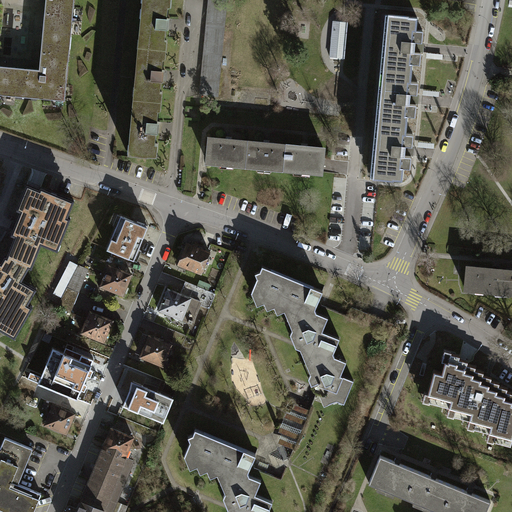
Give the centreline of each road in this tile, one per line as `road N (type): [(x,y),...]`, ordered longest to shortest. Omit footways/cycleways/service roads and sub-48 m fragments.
road 1 (residential): [(177,207),(53,511)]
road 2 (residential): [(490,0),(449,153),(389,288)]
road 3 (residential): [(177,207),(389,288)]
road 4 (residential): [(0,146),(177,207)]
road 5 (residential): [(389,288),(511,359)]
